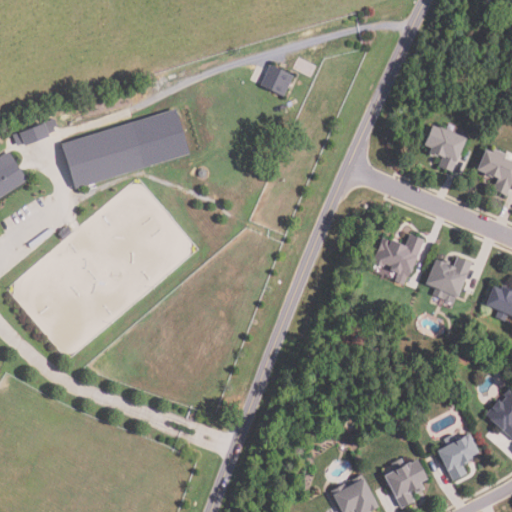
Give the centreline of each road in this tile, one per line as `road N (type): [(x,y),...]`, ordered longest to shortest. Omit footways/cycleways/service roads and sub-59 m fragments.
road 1 (secondary): [(209,511),(332,199),(424,0)]
road 2 (residential): [(345,170),(511,240)]
